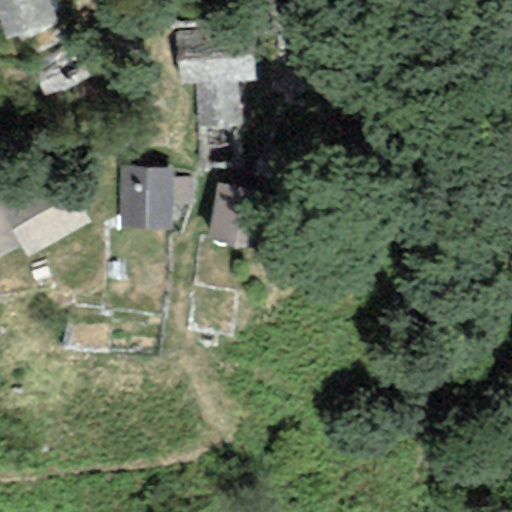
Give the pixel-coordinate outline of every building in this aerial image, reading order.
[(60,18),(51,0),(0,0),(0,25),(7,41),(60,18)] [(366,0),(309,0),(328,47),(377,28),(366,0)] [(176,32),(181,87),(195,86),(200,131),(240,127),(236,84),(253,82),(248,25),(176,32)] [(132,32),(96,41),(102,62),(137,53),(132,32)] [(28,66),(43,100),(90,79),(75,45),(28,66)] [(295,149),(264,150),(264,182),(296,182),(295,149)] [(57,165),(0,197),(0,258),(19,248),(25,258),(89,222),(57,165)] [(172,168),(118,167),(117,230),(171,231),(172,168)] [(262,192),(216,183),(204,240),(251,249),(262,192)]
